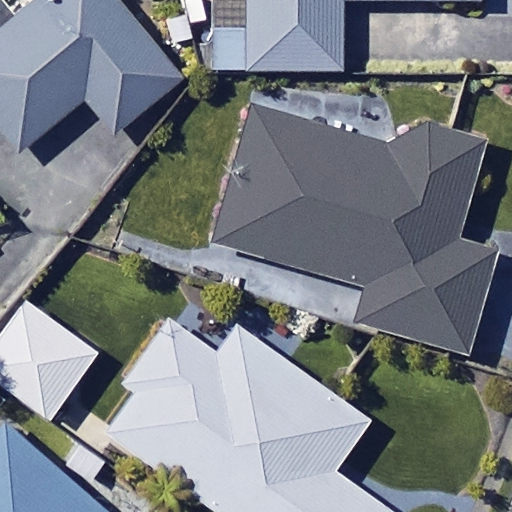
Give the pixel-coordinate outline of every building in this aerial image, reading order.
[(174,73),(115,0),(26,0),(0,21),(0,134),(10,147),(77,93),(106,129),(174,73)] [(241,0),(242,25),(205,25),(206,65),(336,65),(335,0),(241,0)] [(395,145),(247,103),(208,239),(358,281),(349,315),(456,345),(485,244),(449,234),(478,136),(403,115),(395,145)] [(88,347),(17,295),(0,318),(0,383),(40,412),(88,347)] [(209,348),(160,314),(115,378),(127,386),(98,427),(218,511),(381,511),(385,507),(326,465),(361,415),(229,321),(209,348)] [(0,511),(102,511),(0,424),(0,511)]
